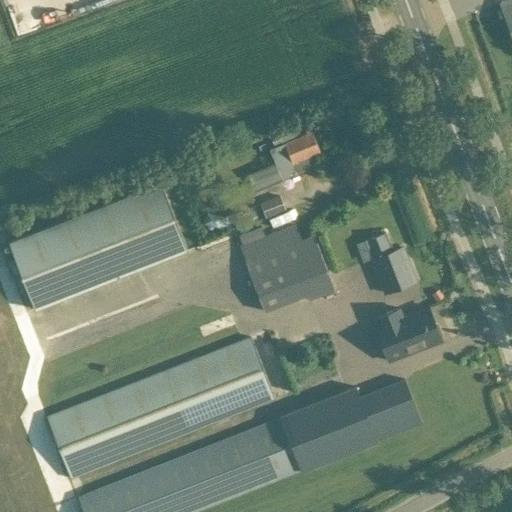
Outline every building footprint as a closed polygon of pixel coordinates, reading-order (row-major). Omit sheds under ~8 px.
[(511,0),(507,0),(499,3),(511,37),(511,0)] [(275,162),(248,173),(255,190),(298,172),(293,162),(312,155),(320,151),(310,126),(304,128),(307,133),(292,139),(285,143),(270,149),(275,162)] [(160,182),(8,241),(35,310),(187,251),(160,182)] [(280,195),(261,202),(267,217),(286,210),(280,195)] [(236,212),(226,216),(230,226),(240,222),(236,212)] [(386,231),(366,239),(373,258),(372,258),(386,292),(416,281),(402,246),(393,250),(386,231)] [(301,239),(247,260),(266,310),(309,294),(310,298),(336,288),(315,234),(301,239)] [(439,288),(431,293),(436,301),(444,296),(439,288)] [(0,511),(63,511),(31,435),(33,434),(24,410),(42,403),(0,301),(0,511)] [(375,327),(388,360),(442,339),(441,336),(442,333),(438,323),(435,322),(429,306),(403,316),(400,307),(376,317),(379,325),(375,327)] [(47,415),(72,478),(275,398),(251,335),(47,415)] [(79,495),(85,511),(191,511),(421,422),(404,379),(367,394),(364,384),(162,462),(79,495)]
